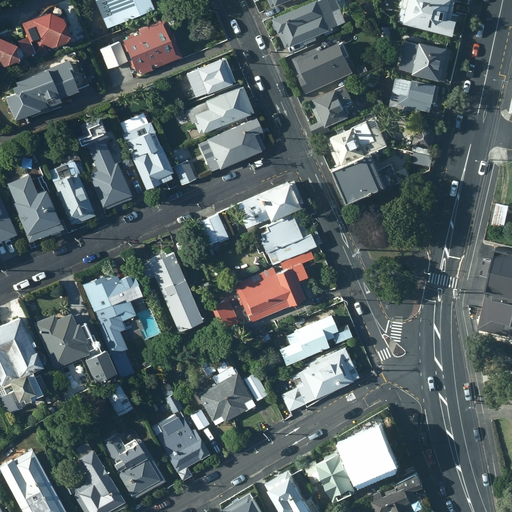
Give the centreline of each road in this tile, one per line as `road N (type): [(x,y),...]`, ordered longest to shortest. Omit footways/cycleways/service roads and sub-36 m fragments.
road 1 (residential): [(0,284),(299,154)]
road 2 (residential): [(169,511),(398,372)]
road 3 (tertiary): [(434,357),(441,280),(474,129)]
road 4 (residential): [(299,154),(230,0)]
road 5 (residential): [(368,307),(299,154)]
road 6 (tertiary): [(474,129),(503,0)]
road 7 (tertiary): [(436,387),(448,449),(473,511)]
